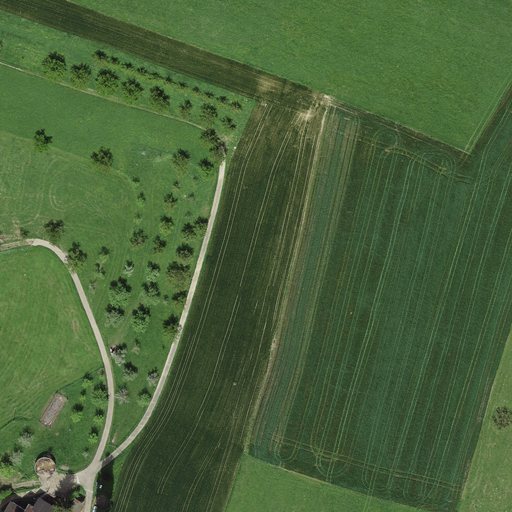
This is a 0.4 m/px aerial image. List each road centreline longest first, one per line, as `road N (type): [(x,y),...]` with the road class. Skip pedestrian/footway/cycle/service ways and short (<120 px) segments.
road 1 (track): [(92,472),(137,433),(167,376),(218,197),(222,148),(197,125),(0,62)]
road 2 (track): [(0,247),(40,238),(61,250),(79,283),(112,393),(92,472)]
